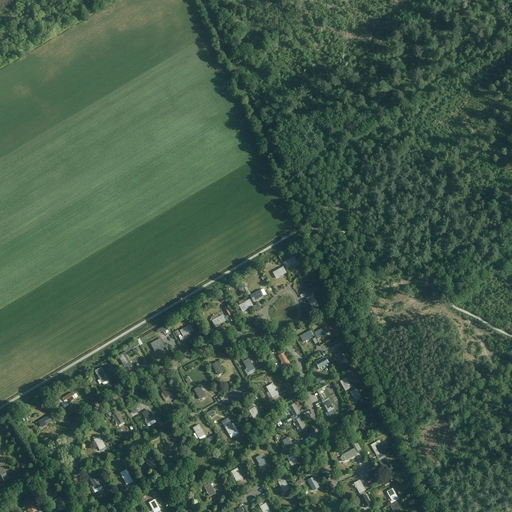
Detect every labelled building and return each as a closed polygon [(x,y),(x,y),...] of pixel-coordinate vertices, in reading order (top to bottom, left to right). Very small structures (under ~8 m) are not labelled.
[(287,268),(297,263),(294,258),(284,263),(287,268)] [(276,279),(286,273),(283,268),(273,273),(276,279)] [(309,294),(314,291),(309,282),(304,285),(309,294)] [(254,302),(263,297),(260,291),(251,296),(254,302)] [(313,309),(318,306),(313,296),(307,299),(313,309)] [(243,312),(252,306),(249,301),(240,306),(243,312)] [(216,327),(225,321),(222,316),(213,321),(216,327)] [(183,337),(193,331),(190,326),(180,331),(183,337)] [(318,339),(327,333),(324,328),(315,333),(318,339)] [(303,342),(313,337),(310,332),(300,337),(303,342)] [(156,352),(165,347),(162,342),(153,347),(156,352)] [(128,354),(136,350),(134,345),(125,349),(128,354)] [(284,367),(290,364),(284,354),(279,357),(282,363),(281,364),(282,365),(283,364),(284,367)] [(333,365),(343,359),(340,354),(330,360),(333,365)] [(127,370),(132,366),(126,357),(121,360),(127,370)] [(319,369),(328,363),(325,358),(316,363),(319,369)] [(249,372),(255,369),(249,359),(244,363),(247,369),(246,370),(247,371),(248,370),(249,372)] [(219,375),(224,372),(218,362),(213,365),(217,372),(216,372),(216,373),(217,373),(219,375)] [(103,383),(108,380),(102,371),(97,374),(103,383)] [(350,391),(353,389),(352,387),(351,387),(348,383),(346,379),(344,380),(343,381),(343,382),(342,382),(341,383),(343,387),(345,391),(346,390),(348,389),(349,391),(350,391)] [(167,397),(172,394),(167,385),(161,388),(167,397)] [(277,392),(278,392),(277,390),(276,391),(273,385),(267,388),(273,397),(278,394),(277,392)] [(200,400),(206,397),(200,387),(195,390),(200,400)] [(354,391),(353,389),(350,391),(352,396),(355,400),(356,400),(357,399),(358,400),(359,399),(361,398),(359,394),(356,390),(355,390),(354,391)] [(67,404),(76,398),(73,393),(63,399),(67,404)] [(328,412),(334,409),(328,400),(323,402),(328,412)] [(301,416),(295,404),(289,407),(290,410),(289,410),(290,411),(291,411),(294,415),(291,417),(293,420),(301,416)] [(255,421),(260,418),(255,408),(249,411),(255,421)] [(119,426),(124,422),(118,413),(116,411),(115,410),(112,412),(113,413),(112,413),(113,415),(112,416),(117,422),(116,423),(116,424),(117,423),(119,426)] [(149,423),(154,420),(149,410),(143,414),(146,419),(145,420),(146,421),(147,420),(149,423)] [(42,428),(52,422),(49,416),(39,422),(42,428)] [(302,418),(301,416),(293,420),(298,428),(297,429),(297,430),(298,429),(300,432),(305,428),(300,419),(302,418)] [(364,428),(374,422),(371,417),(361,422),(364,428)] [(235,432),(230,423),(229,423),(227,420),(223,422),(225,425),(224,426),(230,435),(235,432)] [(199,438),(204,435),(199,426),(194,429),(199,438)] [(170,446),(179,441),(175,434),(171,437),(170,434),(164,437),(170,446)] [(100,450),(106,447),(100,437),(95,440),(100,450)] [(288,451),(294,448),(289,438),(283,441),(285,444),(283,444),(284,445),(285,445),(288,451)] [(386,455),(387,454),(386,452),(384,448),(381,444),(378,445),(375,447),(378,451),(380,455),(379,456),(377,457),(378,459),(382,457),(384,456),(386,455)] [(356,448),(342,455),(341,458),(344,462),(357,455),(356,454),(358,453),(356,448)] [(292,466),(298,463),(293,453),(287,456),(290,463),(289,463),(290,465),(291,464),(292,466)] [(262,468),(267,465),(262,455),(256,459),(260,465),(259,466),(259,467),(261,466),(262,468)] [(385,458),(386,458),(384,456),(382,457),(378,459),(379,461),(382,465),(384,469),(387,468),(389,466),(387,462),(385,458)] [(151,470),(157,467),(152,458),(146,462),(151,470)] [(237,482),(243,479),(237,469),(232,472),(236,480),(235,480),(236,481),(237,481),(237,482)] [(127,485),(133,482),(127,473),(122,476),(125,482),(124,482),(125,484),(126,483),(127,485)] [(96,489),(101,486),(96,476),(90,480),(94,486),(93,487),(94,488),(95,487),(96,489)] [(313,491),(319,488),(313,478),(308,481),(313,491)] [(284,493),(290,490),(284,480),(279,483),(282,489),(281,490),(282,491),(283,490),(284,493)] [(360,494),(365,491),(360,481),(354,484),(356,486),(354,487),(355,488),(356,487),(360,494)] [(210,497),(216,494),(210,484),(205,487),(208,492),(207,493),(207,494),(208,493),(210,497)] [(392,501),(397,498),(392,489),(387,493),(392,501)] [(186,502),(192,499),(186,490),(181,493),(185,499),(183,500),(184,501),(185,500),(186,502)] [(366,508),(371,505),(365,495),(360,498),(364,505),(363,505),(363,507),(364,506),(366,508)] [(60,511),(65,508),(60,498),(55,501),(60,511)] [(30,511),(33,511),(36,510),(31,500),(30,501),(30,499),(28,500),(29,502),(26,503),(29,510),(28,510),(29,511),(30,511)] [(154,511),(157,511),(161,510),(155,500),(150,503),(153,510),(152,511),(154,511)] [(391,507),(393,511),(401,511),(397,505),(400,504),(399,501),(396,502),(395,502),(391,504),(392,506),(391,507)]
